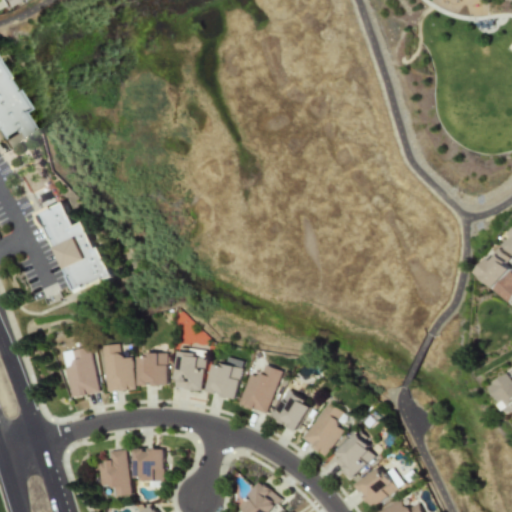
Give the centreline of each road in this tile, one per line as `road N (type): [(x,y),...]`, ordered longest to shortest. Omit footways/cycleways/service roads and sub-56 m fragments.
road 1 (residential): [(0,452),(109,422),(173,418),(281,458),(333,511)]
road 2 (secondary): [(67,511),(0,318)]
